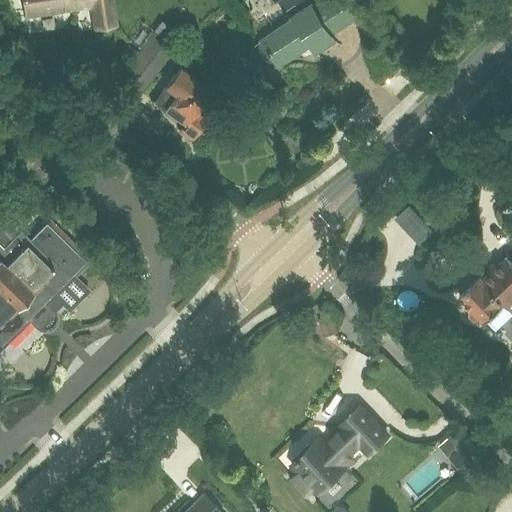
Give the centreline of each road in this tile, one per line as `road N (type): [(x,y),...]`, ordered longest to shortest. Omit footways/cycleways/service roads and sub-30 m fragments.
road 1 (secondary): [(18,511),(285,252)]
road 2 (secondary): [(285,252),(511,33)]
road 3 (unclassified): [(511,464),(285,252)]
road 4 (residential): [(243,228),(0,37)]
